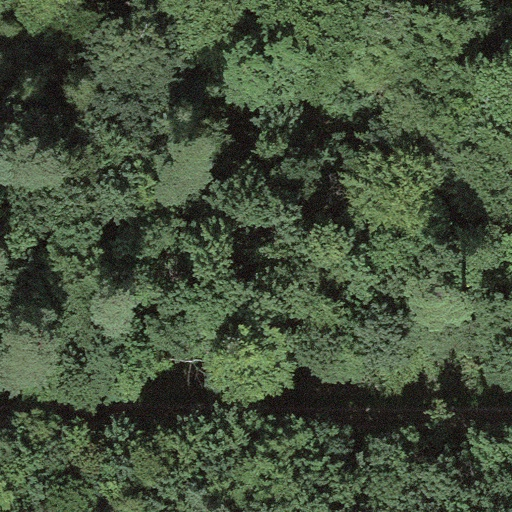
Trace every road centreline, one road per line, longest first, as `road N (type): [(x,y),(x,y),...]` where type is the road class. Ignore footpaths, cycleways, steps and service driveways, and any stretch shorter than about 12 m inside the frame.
road 1 (track): [(0,417),(511,412)]
road 2 (track): [(117,0),(203,61),(511,220)]
